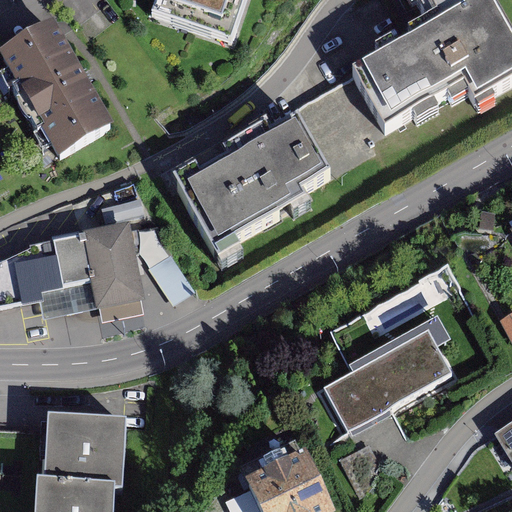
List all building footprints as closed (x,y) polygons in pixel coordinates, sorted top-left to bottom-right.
[(251,0),(160,0),(154,21),(237,47),(251,0)] [(393,0),(412,31),(337,75),(368,129),(446,83),(458,103),(509,74),(464,0),(393,0)] [(113,137),(47,30),(0,58),(0,72),(60,169),(113,137)] [(177,169),(153,183),(206,274),(234,258),(225,243),(291,205),(286,196),(312,181),(279,124),(249,141),(246,134),(204,157),(209,166),(184,181),(177,169)] [(0,265),(0,311),(38,303),(37,297),(88,286),(98,327),(140,317),(119,231),(21,250),(22,260),(0,265)] [(195,295),(168,257),(147,271),(174,310),(195,295)] [(345,370),(313,389),(346,443),(378,423),(446,381),(428,352),(443,343),(428,319),(460,300),(439,266),(324,336),(345,370)] [(511,319),(503,326),(511,340),(511,319)] [(114,425),(34,426),(35,494),(103,494),(115,493),(114,425)] [(0,504),(15,505),(15,485),(30,485),(31,442),(0,441),(0,504)] [(327,511),(291,443),(236,472),(256,511),(327,511)] [(366,451),(338,467),(361,503),(382,474),(366,451)] [(102,511),(103,494),(35,494),(19,494),(18,511),(102,511)]
